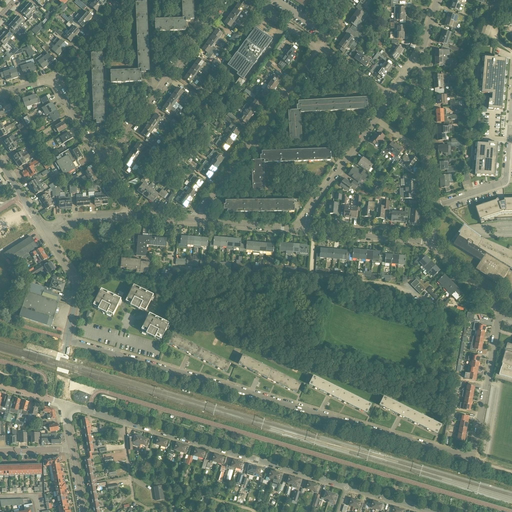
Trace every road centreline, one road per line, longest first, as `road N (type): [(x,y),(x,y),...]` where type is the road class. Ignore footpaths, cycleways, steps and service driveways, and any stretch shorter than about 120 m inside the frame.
road 1 (residential): [(471,456),(66,338),(76,288),(48,236)]
road 2 (track): [(179,220),(173,265),(406,287),(418,296)]
road 3 (residential): [(346,487),(64,403)]
road 4 (residential): [(192,221),(318,47)]
road 5 (residential): [(102,161),(223,0)]
road 6 (residential): [(471,456),(501,309)]
road 7 (residential): [(293,232),(375,119)]
road 8 (residential): [(293,232),(431,243)]
